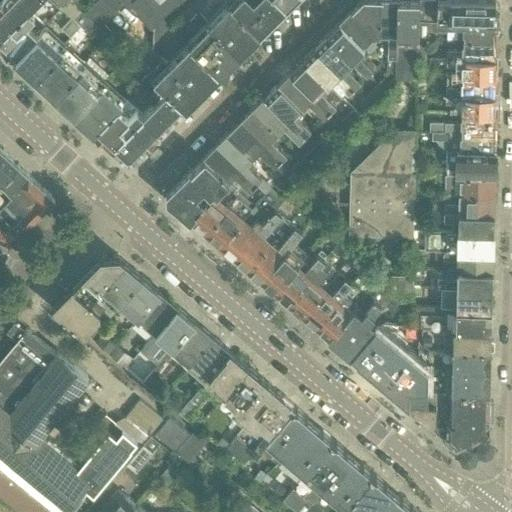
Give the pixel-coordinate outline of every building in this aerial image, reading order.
[(0,0),(0,36),(28,8),(35,0),(54,0),(60,5),(64,0),(0,0)] [(84,0),(77,8),(83,13),(96,0),(84,0)] [(149,73),(168,91),(185,107),(199,93),(172,66),(174,64),(170,61),(152,43),(160,34),(170,24),(161,16),(177,0),(96,0),(83,13),(88,17),(97,26),(108,36),(118,45),(149,73)] [(226,0),(227,1),(259,33),(281,11),(276,6),(273,9),(266,2),(263,5),(259,1),(257,3),(254,0),(226,0)] [(260,0),(259,1),(263,5),(266,2),(273,9),(276,6),(281,11),(292,0),(260,0)] [(360,0),(340,21),(364,44),(373,35),(380,35),(380,32),(379,0),(360,0)] [(379,0),(380,32),(388,33),(387,68),(391,71),(395,75),(396,0),(379,0)] [(417,56),(417,38),(418,20),(417,0),(396,0),(395,75),(395,81),(398,78),(417,78),(417,74),(417,56)] [(417,0),(418,20),(436,20),(436,0),(417,0)] [(436,0),(436,20),(499,22),(499,5),(499,4),(495,0),(494,0),(495,0),(485,0),(436,0)] [(214,24),(212,25),(239,52),(259,33),(227,1),(209,19),(214,24)] [(0,36),(0,45),(13,57),(37,31),(30,24),(38,16),(28,8),(0,36)] [(71,36),(81,25),(71,16),(61,27),(71,36)] [(88,17),(81,25),(90,33),(97,26),(88,17)] [(462,30),(462,39),(498,40),(499,22),(436,20),(418,20),(417,38),(426,39),(426,38),(429,38),(429,29),(462,30)] [(327,33),(352,58),(366,72),(373,66),(358,51),(365,45),(364,44),(340,21),(327,33)] [(170,24),(160,34),(167,41),(177,31),(170,24)] [(212,25),(192,46),(219,73),(239,52),(212,25)] [(13,57),(34,76),(62,45),(42,26),(37,31),(13,57)] [(315,45),(354,84),(361,78),(346,64),(352,58),(327,33),(315,45)] [(118,45),(108,36),(101,43),(111,52),(118,45)] [(417,38),(417,56),(425,56),(426,39),(417,38)] [(34,76),(54,94),(82,64),(71,53),(76,47),(68,39),(62,45),(34,76)] [(447,49),(446,57),(498,58),(498,40),(462,39),(462,49),(447,49)] [(315,45),(302,58),(327,82),(336,92),(342,97),(354,84),(315,45)] [(192,46),(174,64),(172,66),(199,93),(219,73),(192,46)] [(446,57),(429,56),(429,67),(446,67),(446,64),(461,65),(461,75),(497,76),(498,58),(446,57)] [(290,69),(330,109),(342,97),(336,92),(327,82),(302,58),(290,69)] [(54,94),(74,113),(103,82),(82,64),(54,94)] [(142,81),(148,74),(139,65),(132,73),(142,81)] [(278,82),(302,107),(309,100),(324,115),(330,109),(290,69),(278,82)] [(391,71),(378,84),(385,91),(395,81),(395,75),(391,71)] [(417,74),(417,78),(417,91),(417,93),(425,93),(425,74),(417,74)] [(446,85),(446,94),(497,95),(497,76),(461,75),(461,85),(446,85)] [(74,113),(94,131),(123,101),(103,82),(74,113)] [(266,94),(305,133),(311,127),(297,113),(302,107),(278,82),(266,94)] [(366,96),(367,97),(373,103),(374,102),(385,91),(378,84),(366,96)] [(394,128),(362,159),(351,170),(349,234),(413,236),(413,229),(414,172),(415,166),(416,127),(416,111),(417,93),(417,91),(405,90),(405,120),(401,120),(400,128),(394,128)] [(145,114),(112,147),(126,160),(131,160),(132,160),(185,107),(168,91),(145,114)] [(424,111),(425,93),(417,93),(416,111),(422,111),(424,111)] [(253,107),(278,131),(284,125),(299,140),(305,133),(266,94),(253,107)] [(461,102),(460,112),(496,113),(497,95),(446,94),(445,101),(461,102)] [(94,131),(112,147),(145,114),(127,97),(123,101),(94,131)] [(367,97),(358,106),(364,112),(373,103),(367,97)] [(374,102),(373,103),(364,112),(361,115),(357,119),(365,127),(382,110),(374,102)] [(253,107),(241,118),(287,164),(292,159),(286,152),(272,137),(278,131),(253,107)] [(353,108),(341,120),(348,127),(357,119),(361,115),(353,108)] [(430,121),(430,129),(496,130),(496,113),(460,112),(460,121),(430,121)] [(228,131),(253,156),(259,150),(274,164),(275,163),(283,171),(288,166),(241,118),(228,131)] [(341,120),(328,132),(336,140),(348,127),(341,120)] [(430,129),(430,141),(445,141),(445,149),(448,149),(496,149),(496,130),(430,129)] [(264,193),(269,188),(271,186),(247,162),(253,156),(228,131),(216,144),(254,182),(264,193)] [(328,132),(316,145),(323,152),(336,140),(328,132)] [(216,144),(203,156),(229,179),(234,185),(237,189),(244,183),(248,188),(254,182),(216,144)] [(316,145),(304,157),(310,163),(311,165),(323,152),(316,145)] [(0,193),(28,223),(44,207),(48,207),(51,204),(51,200),(54,198),(1,149),(0,149),(0,193)] [(415,166),(414,172),(445,172),(495,173),(496,149),(448,149),(448,167),(415,166)] [(168,198),(190,217),(213,190),(216,192),(222,186),(229,179),(203,156),(167,192),(168,198)] [(310,163),(304,157),(302,156),(290,168),(298,175),(310,163)] [(445,172),(445,192),(459,193),(494,193),(495,173),(445,172)] [(229,179),(222,186),(227,192),(234,185),(229,179)] [(221,243),(235,255),(275,207),(287,194),(282,190),(277,196),(269,188),(264,193),(259,199),(254,203),(221,243)] [(190,217),(205,230),(228,203),(216,192),(213,190),(190,217)] [(205,230),(221,243),(254,203),(239,190),(228,203),(205,230)] [(0,217),(16,235),(28,223),(0,193),(0,217)] [(430,203),(430,211),(494,212),(494,193),(459,193),(459,202),(444,201),(444,204),(430,203)] [(289,195),(287,194),(275,207),(276,208),(278,207),(280,208),(286,213),(297,201),(289,194),(289,195)] [(260,276),(262,278),(293,241),(302,230),(276,208),(275,207),(235,255),(240,259),(240,258),(260,276)] [(458,220),(458,230),(494,231),(494,212),(430,211),(430,218),(444,219),(444,220),(458,220)] [(16,235),(0,217),(0,237),(10,242),(16,235)] [(424,249),(435,249),(493,251),(494,231),(458,230),(425,229),(424,249)] [(289,301),(303,312),(325,286),(339,270),(331,264),(348,244),(342,239),(334,248),(325,259),(289,301)] [(262,278),(276,290),(307,252),(293,241),(262,278)] [(457,259),(457,269),(493,270),(493,251),(435,249),(434,258),(457,259)] [(307,252),(276,290),(289,301),(325,259),(318,253),(314,258),(307,252)] [(344,276),(344,277),(332,292),(325,286),(303,312),(317,324),(352,282),(369,262),(361,256),(344,276)] [(99,290),(103,285),(124,261),(119,257),(102,258),(73,286),(100,309),(105,303),(102,300),(106,296),(99,290)] [(110,291),(121,301),(142,275),(124,261),(103,285),(99,290),(106,296),(110,291)] [(430,277),(430,287),(442,287),(492,288),(493,270),(457,269),(447,268),(447,278),(430,277)] [(121,301),(138,315),(159,290),(142,275),(121,301)] [(374,298),(381,304),(412,301),(412,296),(412,295),(412,288),(412,286),(412,275),(390,275),(374,298)] [(317,324),(351,353),(377,323),(379,321),(378,320),(375,324),(369,319),(381,304),(374,298),(364,309),(357,302),(352,308),(346,303),(358,287),(352,282),(317,324)] [(97,312),(100,309),(73,286),(53,306),(82,331),(87,326),(90,328),(101,315),(97,312)] [(442,287),(442,296),(456,297),(456,306),(492,308),(492,288),(442,287)] [(412,288),(412,295),(412,296),(421,296),(420,288),(412,288)] [(138,315),(156,330),(177,305),(159,290),(138,315)] [(152,335),(140,349),(158,364),(194,320),(177,305),(156,330),(152,335)] [(412,315),(411,324),(419,324),(447,325),(491,326),(492,308),(456,306),(412,305),(412,315)] [(399,323),(411,324),(412,315),(400,313),(399,323)] [(182,353),(191,360),(212,335),(194,320),(158,364),(154,369),(162,377),(182,353)] [(8,332),(17,339),(23,330),(15,323),(8,332)] [(350,354),(351,355),(358,360),(383,381),(405,400),(409,403),(409,386),(436,387),(445,387),(446,371),(446,353),(446,339),(447,325),(419,324),(418,359),(377,323),(351,354),(350,354)] [(491,326),(447,325),(446,339),(494,340),(494,335),(491,334),(491,326)] [(78,407),(68,398),(88,374),(67,357),(58,349),(57,349),(55,351),(27,327),(0,359),(0,450),(19,466),(25,471),(66,505),(84,484),(90,490),(93,492),(131,447),(139,438),(116,418),(108,411),(86,438),(95,446),(80,466),(78,464),(50,441),(47,439),(46,438),(47,437),(40,432),(51,419),(52,418),(61,426),(78,407)] [(116,344),(102,333),(96,341),(109,352),(116,344)] [(191,360),(209,375),(230,350),(212,335),(191,360)] [(446,339),(446,353),(490,354),(491,344),(494,344),(494,340),(446,339)] [(116,344),(109,352),(126,366),(134,357),(117,343),(116,344)] [(222,397),(225,393),(248,366),(230,350),(209,375),(204,381),(201,385),(207,391),(219,401),(222,397)] [(446,353),(446,371),(490,372),(490,354),(446,353)] [(232,406),(248,419),(260,404),(252,397),(266,381),(248,366),(225,393),(236,402),(232,406)] [(446,371),(445,387),(489,389),(490,372),(446,371)] [(248,419),(267,435),(293,404),(266,381),(252,397),(260,404),(248,419)] [(190,395),(198,401),(207,391),(201,385),(200,384),(190,395)] [(409,403),(436,426),(436,387),(409,386),(409,403)] [(436,387),(436,426),(458,444),(483,432),(484,432),(489,425),(488,424),(489,389),(445,387),(436,387)] [(185,417),(192,408),(197,402),(191,397),(179,411),(185,417)] [(126,416),(148,435),(163,417),(140,398),(126,416)] [(267,435),(265,438),(284,454),(285,455),(292,460),(304,470),(332,437),(314,421),(293,404),(267,435)] [(189,431),(170,415),(154,433),(173,449),(189,431)] [(198,428),(193,433),(203,441),(208,436),(198,428)] [(203,441),(193,433),(175,455),(178,457),(181,454),(187,460),(203,441)] [(126,463),(136,471),(160,442),(151,434),(126,463)] [(226,447),(235,455),(244,462),(252,452),(244,445),(245,443),(236,435),(226,447)] [(222,437),(217,443),(224,448),(229,443),(222,437)] [(332,437),(304,470),(316,481),(325,488),(332,494),(335,490),(347,501),(372,471),(332,437)] [(172,461),(157,478),(167,486),(181,469),(172,461)] [(260,481),(266,474),(261,470),(255,477),(260,481)] [(344,505),(352,511),(375,511),(394,490),(372,471),(347,501),(344,505)] [(293,488),(283,500),(297,511),(304,511),(312,503),(325,488),(316,481),(307,490),(303,496),(293,488)] [(281,498),(287,490),(280,484),(274,491),(281,498)] [(129,511),(137,503),(119,489),(100,511),(129,511)] [(408,511),(413,506),(394,490),(375,511),(408,511)] [(306,511),(326,511),(315,502),(306,511)] [(147,511),(137,503),(129,511),(162,511),(159,509),(156,511),(147,511)]
